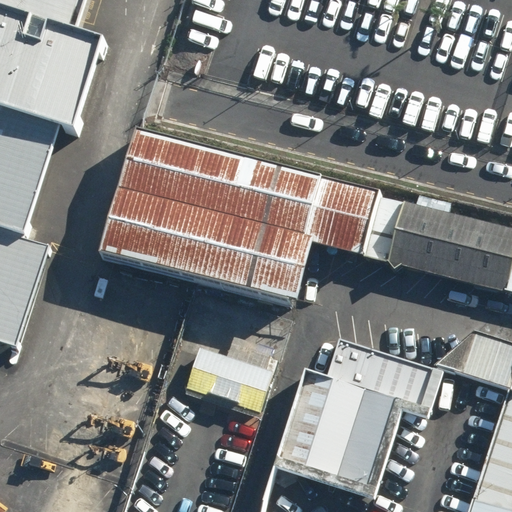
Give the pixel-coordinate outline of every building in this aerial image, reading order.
[(72,51),(89,0),(0,0),(0,362),(22,370),(127,70),(72,51)] [(94,267),(287,320),(305,256),(355,270),(374,200),(131,134),(94,267)] [(511,239),(400,207),(382,269),(511,306),(511,239)] [(511,511),(511,347),(477,338),(464,383),(509,397),(475,511),(511,511)] [(399,424),(415,428),(431,376),(333,346),(321,385),(297,378),(267,476),(373,508),(399,424)] [(270,378),(195,355),(183,396),(257,419),(270,378)]
